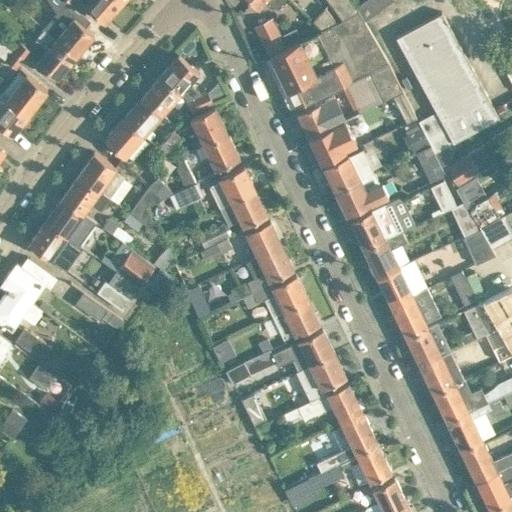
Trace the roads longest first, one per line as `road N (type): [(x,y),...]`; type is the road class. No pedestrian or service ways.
road 1 (residential): [(451,511),(204,0)]
road 2 (residential): [(0,221),(80,114),(182,0)]
